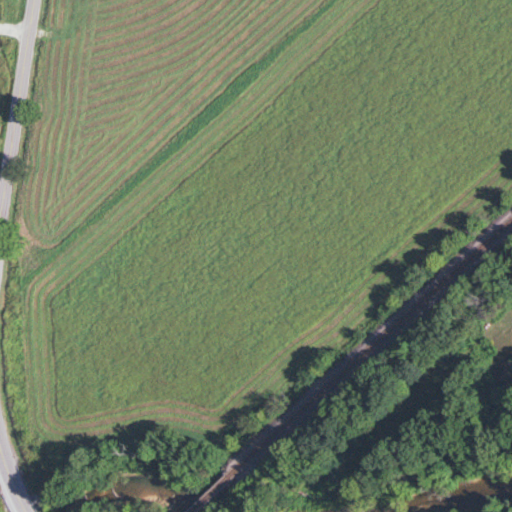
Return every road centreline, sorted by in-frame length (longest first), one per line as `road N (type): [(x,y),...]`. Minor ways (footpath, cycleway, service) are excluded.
road 1 (secondary): [(23,511),(0,454),(4,175),(27,0)]
road 2 (track): [(511,305),(277,511)]
